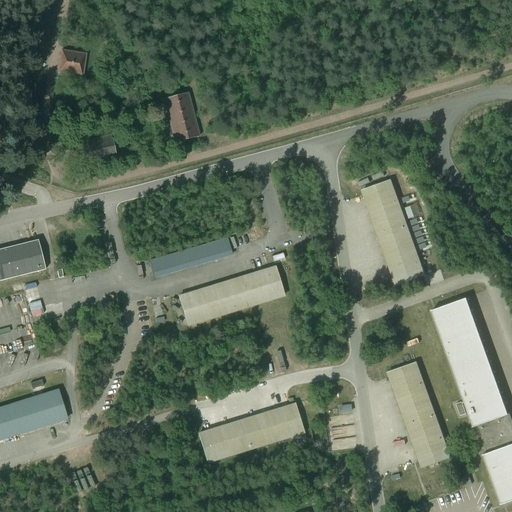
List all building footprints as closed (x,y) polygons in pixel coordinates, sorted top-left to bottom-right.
[(61,51),(60,57),(57,74),(82,78),(85,55),(61,51)] [(30,92),(29,92),(29,93),(21,92),(21,91),(20,91),(20,92),(19,108),(18,108),(18,109),(19,109),(28,109),(28,110),(29,110),(29,109),(28,109),(30,93),(30,92)] [(174,144),(180,142),(199,137),(187,94),(162,100),(174,144)] [(86,142),(87,149),(92,165),(116,159),(110,136),(86,142)] [(395,286),(405,283),(423,276),(390,182),(362,192),(395,286)] [(404,208),(408,220),(414,218),(410,206),(404,208)] [(0,250),(0,281),(45,270),(37,241),(0,250)] [(283,254),(271,258),(273,263),(285,260),(283,254)] [(178,298),(187,326),(283,297),(274,268),(178,298)] [(501,506),(511,501),(511,432),(511,429),(511,428),(511,420),(510,414),(508,415),(466,299),(431,312),(481,449),(479,450),(481,457),(483,457),(501,506)] [(421,468),(449,458),(415,364),(387,374),(421,468)] [(41,380),(29,384),(31,390),(35,389),(39,387),(43,386),(41,380)] [(0,409),(0,440),(66,419),(57,391),(0,409)] [(465,415),(461,403),(455,405),(460,417),(465,415)] [(294,405),(289,407),(198,435),(206,463),(302,434),(294,405)]
